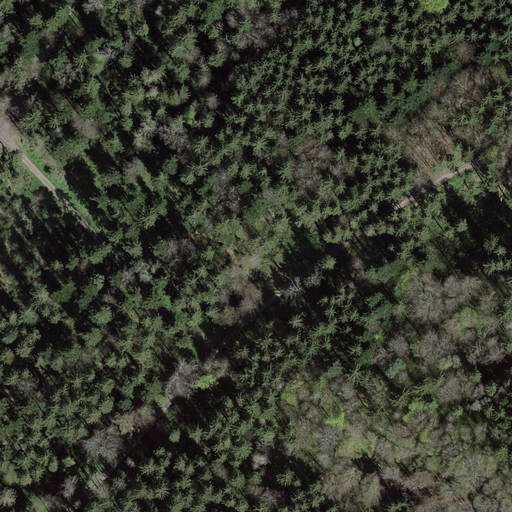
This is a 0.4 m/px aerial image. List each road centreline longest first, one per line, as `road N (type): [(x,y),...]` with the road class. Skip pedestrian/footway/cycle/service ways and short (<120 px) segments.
road 1 (track): [(67,511),(238,321),(411,189),(511,142)]
road 2 (track): [(0,136),(209,352)]
road 3 (track): [(76,0),(0,142)]
